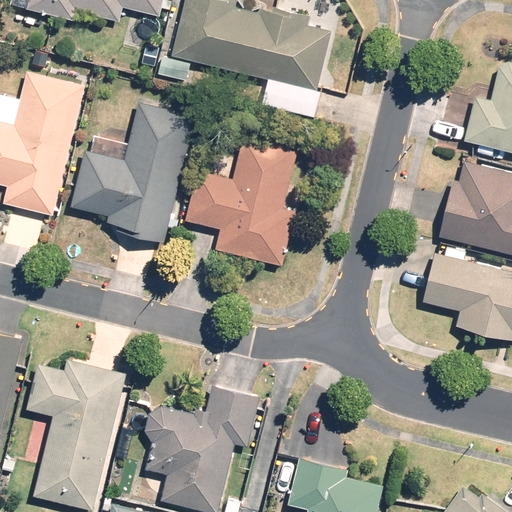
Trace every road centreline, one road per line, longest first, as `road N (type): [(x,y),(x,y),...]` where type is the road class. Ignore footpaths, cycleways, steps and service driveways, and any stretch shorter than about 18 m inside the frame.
road 1 (residential): [(339,343),(421,0)]
road 2 (residential): [(339,343),(272,343),(0,278)]
road 3 (residential): [(511,412),(384,375),(339,343)]
